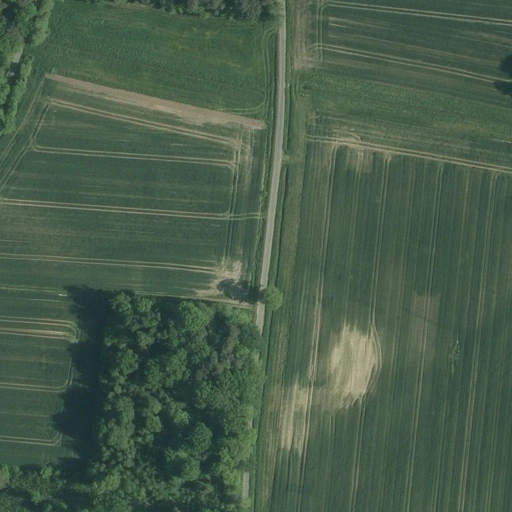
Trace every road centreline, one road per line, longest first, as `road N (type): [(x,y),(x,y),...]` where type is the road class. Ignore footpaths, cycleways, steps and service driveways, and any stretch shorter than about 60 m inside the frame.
road 1 (unclassified): [(246,511),(276,165),(280,0)]
road 2 (track): [(0,282),(261,310)]
